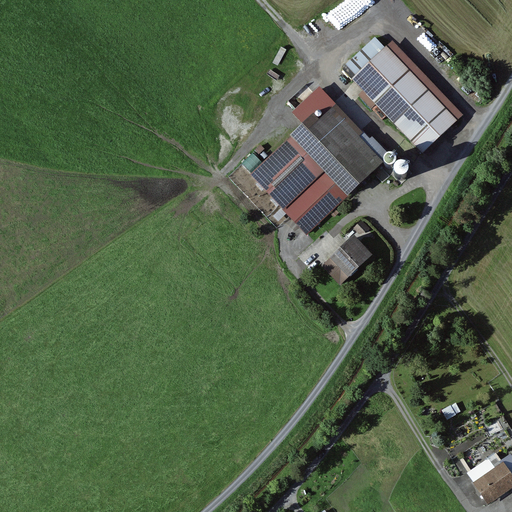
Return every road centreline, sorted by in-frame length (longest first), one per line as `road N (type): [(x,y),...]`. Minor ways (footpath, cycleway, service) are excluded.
road 1 (track): [(511,77),(347,348),(257,460),(201,511)]
road 2 (track): [(511,166),(376,385),(271,511)]
road 3 (track): [(440,193),(259,0)]
road 4 (track): [(376,385),(392,395),(471,511)]
road 5 (track): [(511,385),(438,285)]
